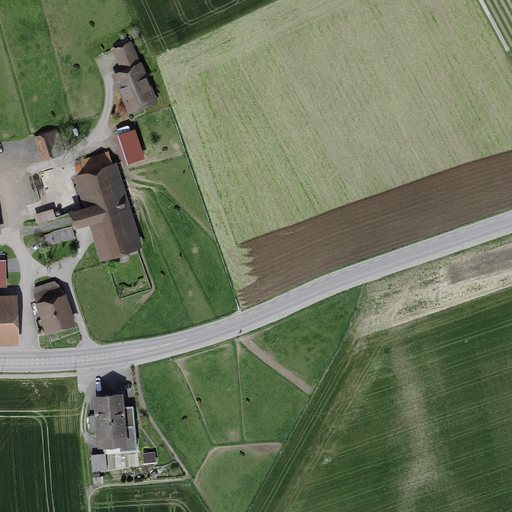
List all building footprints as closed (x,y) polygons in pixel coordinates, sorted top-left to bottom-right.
[(130,43),(115,49),(121,64),(112,68),(118,80),(130,108),(154,98),(130,43)] [(126,161),(142,156),(134,132),(119,137),(123,149),(126,161)] [(57,133),(38,139),(44,156),(53,153),(63,150),(57,133)] [(106,152),(77,161),(78,164),(77,164),(91,207),(80,210),(73,212),(77,224),(84,222),(94,218),(98,228),(105,253),(135,244),(106,152)] [(72,226),(42,236),(45,245),(75,237),(73,231),(72,226)] [(7,272),(0,272),(0,285),(9,285),(7,272)] [(50,282),(35,287),(38,295),(36,296),(46,329),(71,321),(66,304),(60,288),(53,290),(50,282)] [(15,304),(0,304),(0,333),(16,333),(15,319),(15,304)] [(119,395),(97,397),(99,415),(89,416),(91,431),(101,430),(102,442),(105,442),(105,451),(136,448),(132,406),(120,407),(119,395)] [(105,454),(91,455),(93,470),(107,469),(105,454)]
